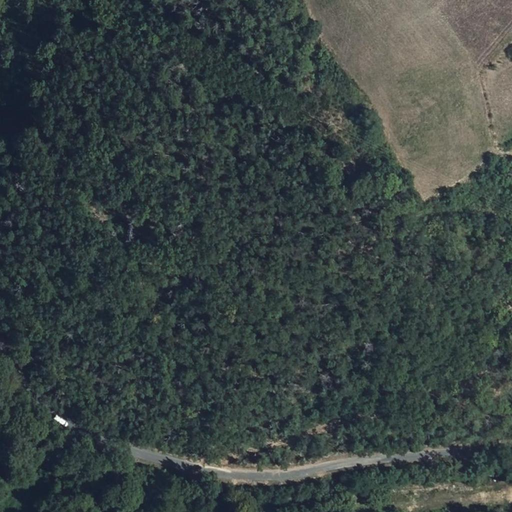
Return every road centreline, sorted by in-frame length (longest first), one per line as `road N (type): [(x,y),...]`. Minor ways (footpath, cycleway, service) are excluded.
road 1 (tertiary): [(511,447),(257,475),(206,471),(100,440),(54,414),(18,380),(0,332)]
road 2 (track): [(511,351),(479,376),(414,402),(210,462),(206,471)]
